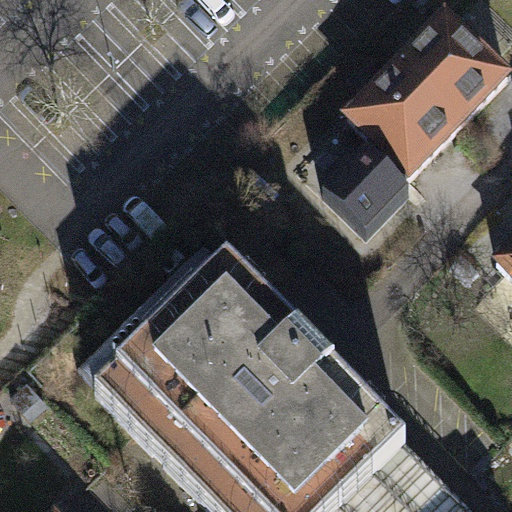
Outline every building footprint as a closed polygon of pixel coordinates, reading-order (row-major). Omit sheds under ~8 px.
[(444,17),(393,69),(459,133),(510,80),(444,17)] [(409,185),(459,133),(393,69),(343,121),(409,185)] [(511,288),(511,245),(491,267),(511,288)] [(96,397),(94,403),(204,511),(345,511),(396,460),(408,448),(335,379),(345,364),(315,334),(302,334),(296,344),(229,267),(219,273),(200,253),(77,369),(96,397)] [(454,511),(396,460),(345,511),(454,511)]
